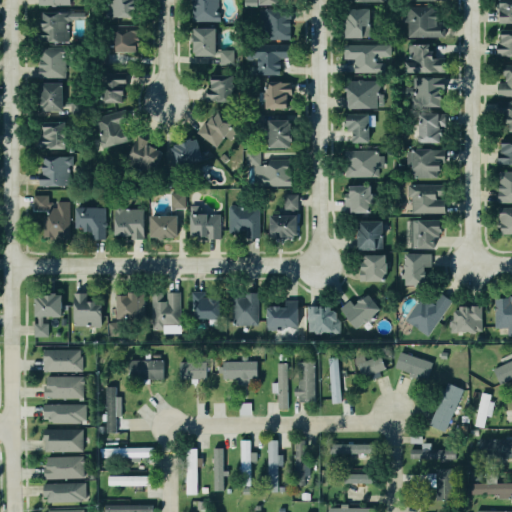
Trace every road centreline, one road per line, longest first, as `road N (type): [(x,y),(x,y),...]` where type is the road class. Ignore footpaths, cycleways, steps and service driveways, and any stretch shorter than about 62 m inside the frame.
road 1 (residential): [(17,511),(13,0)]
road 2 (residential): [(17,263),(325,262)]
road 3 (residential): [(478,263),(477,0)]
road 4 (residential): [(319,0),(325,262)]
road 5 (residential): [(394,422),(167,423)]
